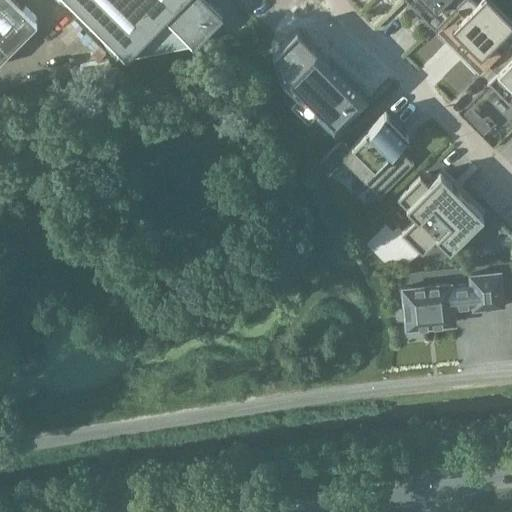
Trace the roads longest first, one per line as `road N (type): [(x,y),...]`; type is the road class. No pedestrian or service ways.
road 1 (unclassified): [(511,375),(289,400),(0,449)]
road 2 (tertiary): [(307,511),(434,487)]
